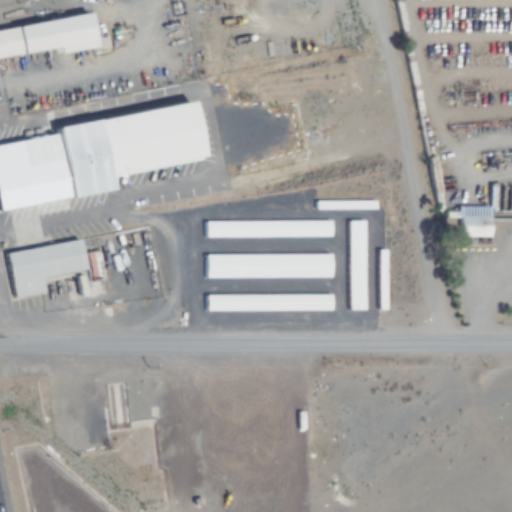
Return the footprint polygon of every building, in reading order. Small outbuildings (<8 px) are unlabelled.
[(0,27),(0,59),(88,46),(83,15),(0,27)] [(0,137),(0,210),(104,193),(102,178),(194,162),(185,107),(0,137)] [(487,237),(487,214),(511,213),(511,201),(487,201),(487,208),(455,208),(455,237),(487,237)] [(344,312),(361,312),(361,220),(344,220),(344,312)] [(201,221),(201,239),(327,239),(327,221),(201,221)] [(0,256),(7,299),(39,294),(37,279),(80,273),(75,241),(0,252),(0,256)] [(385,248),(374,248),(374,310),(385,310),(385,248)] [(82,254),(86,283),(100,281),(96,252),(82,254)] [(201,279),(329,278),(328,254),(201,255),(201,279)] [(329,294),(202,294),(202,312),(329,312),(329,294)] [(288,445),(288,410),(280,410),(280,445),(288,445)]
